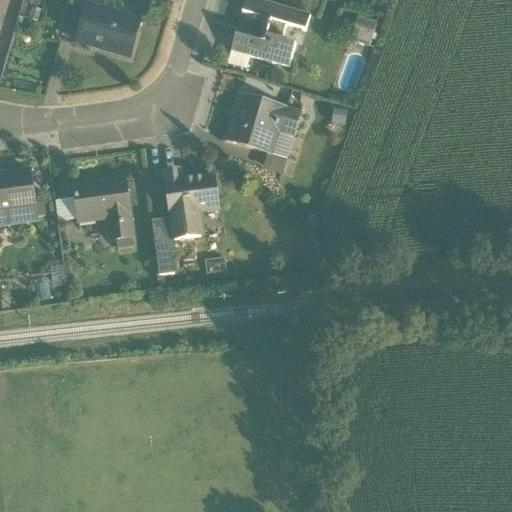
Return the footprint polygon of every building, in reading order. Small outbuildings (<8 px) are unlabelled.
[(309,17),(246,0),(244,0),(240,16),(247,18),(241,38),(236,37),(231,54),(288,70),(294,48),(281,44),(285,29),(304,34),(309,17)] [(85,4),(72,47),(130,63),(142,21),(85,4)] [(375,25),(357,19),(350,40),(368,47),(375,25)] [(299,116),(238,99),(225,145),(286,163),(299,116)] [(346,113),(333,111),(331,127),(344,129),(346,113)] [(175,256),(174,245),(203,241),(200,218),(218,216),(214,181),(183,185),(181,173),(163,175),(169,221),(150,223),(157,279),(174,277),(171,256),(175,256)] [(28,174),(0,177),(0,231),(37,226),(36,220),(44,219),(42,207),(33,208),(28,174)] [(77,229),(105,226),(108,245),(115,244),(116,253),(133,251),(124,181),(96,185),(96,188),(72,191),(77,229)] [(224,261),(204,264),(206,276),(225,274),(224,261)]
